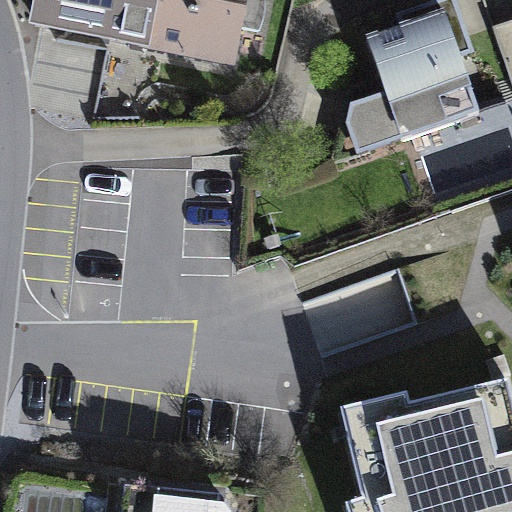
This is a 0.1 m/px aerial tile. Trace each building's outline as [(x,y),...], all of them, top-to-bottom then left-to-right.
[(30,0),(26,20),(236,63),(248,0),(30,0)] [(400,19),(367,30),(385,86),(352,97),(347,121),(357,151),(482,110),(464,55),(475,51),(457,0),(432,0),(398,12),(400,19)] [(511,21),(497,27),(511,70),(511,21)] [(365,282),(361,321),(405,325),(409,287),(365,282)] [(511,511),(511,380),(510,373),(412,394),(408,384),(340,400),(361,490),(347,494),(352,511),(511,511)] [(224,511),(227,484),(125,475),(121,511),(224,511)]
